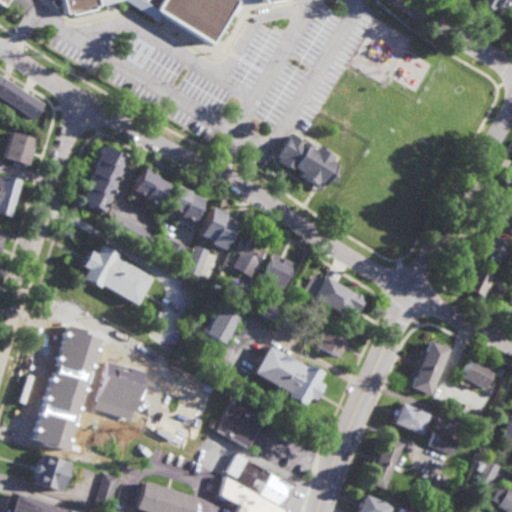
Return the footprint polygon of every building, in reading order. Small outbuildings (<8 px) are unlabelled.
[(262,0),(239,5),(234,15),(228,11),(223,19),(231,24),(225,33),(217,28),(209,42),(159,12),(153,20),(122,0),(117,0),(93,6),(93,9),(70,14),(69,11),(64,12),(60,0),(4,0),(1,6),(0,5),(0,0),(262,0)] [(503,0),(497,12),(487,6),(488,3),(482,0),(503,0)] [(0,76),(41,104),(31,119),(0,98),(0,76)] [(26,165),(24,164),(23,168),(11,164),(13,161),(2,158),(10,131),(34,139),(26,165)] [(328,172),(331,174),(327,181),(324,179),(319,186),(314,182),(312,184),(297,175),(298,173),(290,167),(288,170),(277,163),(279,161),(273,157),(286,136),(292,140),(294,137),(305,144),(303,146),(311,152),(313,150),(328,159),(327,161),(332,165),(328,172)] [(124,157),(116,171),(118,172),(111,184),(113,185),(107,198),(108,199),(100,212),(78,200),(84,190),(82,189),(83,186),(84,187),(84,185),(82,184),(84,181),(86,182),(91,174),(89,173),(90,172),(87,170),(89,167),(92,168),(96,160),(94,159),(102,145),(124,157)] [(155,207),(141,198),(142,197),(130,190),(142,168),(156,176),(155,177),(168,184),(155,207)] [(0,175),(18,180),(7,217),(0,215),(0,175)] [(192,222),(177,216),(178,214),(165,208),(174,185),(189,191),(188,194),(201,200),(192,222)] [(511,236),(493,227),(496,219),(497,220),(500,214),(499,213),(502,207),(511,211),(511,236)] [(220,251),(205,245),(206,241),(196,237),(207,208),(220,213),(218,216),(231,221),(220,251)] [(143,251),(104,229),(113,213),(152,235),(143,251)] [(507,259),(502,257),(499,265),(478,254),(487,235),(508,246),(505,251),(510,253),(507,259)] [(247,241),(249,237),(255,241),(252,244),(263,250),(255,264),(256,264),(248,277),(230,267),(237,254),(231,250),(239,237),(247,241)] [(177,261),(162,253),(168,240),(184,248),(177,261)] [(115,255),(113,258),(148,278),(133,306),(97,285),(95,289),(77,279),(83,270),(78,267),(87,251),(92,254),(97,245),(115,255)] [(193,275),(181,270),(191,247),(203,252),(193,275)] [(276,263),(278,259),(288,264),(286,267),(288,268),(285,274),(293,278),(288,289),(280,285),(278,289),(277,289),(274,295),(252,284),(254,278),(258,280),(268,259),(276,263)] [(491,277),(480,297),(460,287),(463,282),(461,280),(465,272),(468,273),(471,267),(491,277)] [(218,289),(212,285),(214,281),(220,284),(218,289)] [(351,321),(332,310),(337,302),(323,294),(331,281),(363,300),(351,321)] [(268,321),(274,307),(258,300),(251,313),(268,321)] [(274,310),(268,307),(272,300),(278,303),(274,310)] [(221,345),(202,335),(217,308),(236,319),(221,345)] [(336,358),(314,347),(327,323),(348,334),(336,358)] [(83,339),(79,353),(103,361),(106,352),(107,353),(111,340),(136,347),(115,418),(90,410),(94,397),(92,397),(95,388),(70,380),(69,382),(77,385),(73,399),(63,396),(64,392),(48,387),(52,374),(50,373),(55,356),(53,356),(59,338),(60,338),(62,333),(83,339)] [(425,397),(406,389),(410,377),(408,376),(419,350),(422,351),(426,341),(445,350),(425,397)] [(302,367),(304,364),(321,374),(316,383),(321,386),(313,401),(308,398),(302,408),(285,398),(287,395),(251,374),(266,347),(302,367)] [(474,364),(476,362),(482,365),(481,368),(490,373),(480,391),(475,389),(474,392),(469,389),(471,386),(470,386),(468,389),(466,387),(467,386),(465,384),(463,388),(455,383),(457,379),(456,379),(466,360),(474,364)] [(245,449),(212,430),(228,402),(261,421),(245,449)] [(416,433),(390,422),(393,415),(391,414),(393,409),(396,411),(399,404),(424,415),(416,433)] [(72,436),(66,434),(61,449),(41,442),(53,407),(71,413),(67,427),(74,429),(72,436)] [(511,444),(498,437),(506,422),(511,425),(511,444)] [(449,454),(426,444),(432,431),(455,440),(449,454)] [(395,455),(397,456),(391,469),(390,468),(382,487),(365,480),(373,463),(371,462),(375,453),(376,453),(385,434),(401,441),(395,455)] [(118,471),(103,467),(111,440),(125,444),(118,471)] [(57,490),(30,481),(39,452),(66,460),(57,490)] [(282,508),(230,479),(232,476),(223,471),(233,453),(294,486),(282,508)] [(485,484),(472,477),(475,471),(471,468),(478,455),(496,464),(485,484)] [(106,509),(91,504),(101,472),(116,477),(106,509)] [(432,495),(417,489),(423,473),(438,479),(432,495)] [(282,508),(285,510),(284,511),(232,511),(236,505),(217,494),(221,474),(230,479),(282,508)] [(188,511),(149,511),(133,507),(141,479),(194,495),(188,511)] [(503,486),(504,484),(511,487),(511,511),(505,511),(501,510),(502,509),(493,504),(494,502),(487,498),(495,482),(503,486)] [(74,511),(0,511),(0,497),(1,494),(7,496),(9,491),(74,511)] [(391,503),(387,511),(355,511),(357,507),(355,506),(357,501),(359,502),(363,492),(391,503)]
